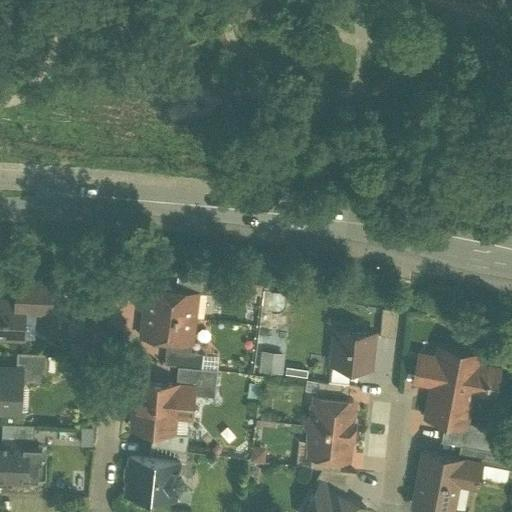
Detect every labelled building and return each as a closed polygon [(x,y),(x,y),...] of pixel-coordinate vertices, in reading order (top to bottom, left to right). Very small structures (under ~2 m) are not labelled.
[(216,281),(180,277),(178,291),(198,293),(215,295),(216,281)] [(42,282),(17,281),(16,302),(16,303),(25,303),(49,304),(48,312),(50,312),(51,284),(41,283),(42,282)] [(178,291),(147,287),(144,313),(195,319),(198,293),(178,291)] [(16,302),(0,300),(0,337),(23,339),(25,303),(16,303),(16,302)] [(397,309),(383,308),(380,336),(394,337),(397,309)] [(195,319),(144,313),(141,339),(167,342),(192,345),(195,319)] [(374,333),(335,330),(333,359),(345,361),(344,364),(371,367),(374,333)] [(187,344),(167,342),(164,365),(178,367),(202,369),(204,355),(191,353),(192,345),(187,344)] [(478,355),(442,348),(439,360),(420,357),(415,379),(435,383),(428,416),(465,423),(468,405),(460,403),(461,401),(465,398),(467,389),(488,393),(492,371),(475,367),(478,355)] [(257,349),(255,370),(282,373),(284,352),(257,349)] [(47,354),(17,352),(16,369),(22,369),(22,375),(46,376),(46,377),(47,354)] [(16,369),(0,367),(0,410),(20,412),(22,375),(22,369),(16,369)] [(202,369),(178,367),(176,386),(176,387),(193,389),(193,390),(215,392),(217,371),(202,369)] [(176,386),(138,382),(138,383),(139,384),(137,404),(136,404),(134,428),(154,430),(155,425),(172,426),(173,414),(190,416),(193,390),(193,389),(176,387),(176,386)] [(349,385),(319,382),(317,397),(347,400),(349,385)] [(347,400),(317,397),(317,405),(312,409),(310,426),(354,430),(354,422),(350,422),(353,401),(347,400)] [(35,425),(3,423),(2,441),(27,442),(27,445),(34,445),(35,425)] [(502,430),(474,425),(469,448),(497,453),(502,430)] [(354,430),(310,426),(308,443),(312,447),(311,455),(341,459),(346,459),(349,438),(353,438),(354,430)] [(2,441),(0,441),(0,479),(25,480),(27,445),(27,442),(2,441)] [(469,448),(461,446),(458,459),(482,464),(482,465),(511,470),(511,455),(497,453),(469,448)] [(458,459),(427,453),(424,469),(426,470),(424,482),(418,481),(413,506),(444,511),(452,511),(458,483),(478,487),(482,465),(482,464),(458,459)] [(341,459),(311,455),(310,468),(322,469),(340,471),(341,459)] [(178,463),(131,458),(127,494),(175,499),(176,490),(178,490),(182,484),(182,478),(179,472),(177,472),(178,463)] [(340,471),(322,469),(312,487),(317,490),(320,484),(343,496),(356,473),(340,471)] [(343,496),(320,484),(317,490),(310,503),(318,508),(315,511),(364,511),(366,509),(343,496)]
